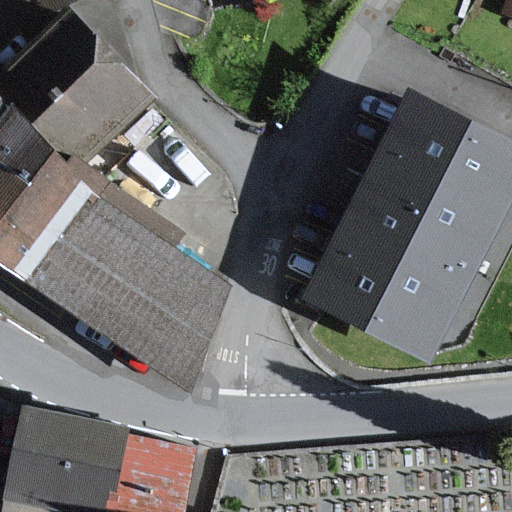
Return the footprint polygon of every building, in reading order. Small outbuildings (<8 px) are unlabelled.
[(0,73),(0,74),(82,158),(147,95),(65,11),(0,73)] [(428,358),(511,192),(511,144),(411,94),(308,298),(428,358)] [(0,121),(8,111),(0,97),(0,121)] [(0,121),(0,255),(31,280),(99,196),(109,182),(79,158),(68,169),(8,111),(0,121)] [(163,240),(99,196),(31,280),(190,389),(231,285),(163,240)] [(179,511),(193,448),(27,414),(6,511),(179,511)]
